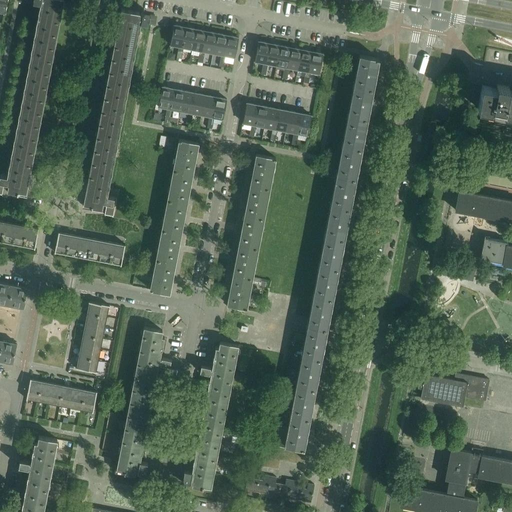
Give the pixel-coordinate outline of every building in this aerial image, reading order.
[(28,0),(28,2),(29,2),(37,4),(37,3),(41,4),(7,176),(0,175),(0,182),(9,184),(8,190),(17,192),(17,193),(18,193),(19,190),(26,192),(63,0),(28,0)] [(107,196),(140,23),(156,26),(158,16),(121,9),(84,203),(91,204),(91,207),(92,207),(92,206),(102,208),(103,202),(113,204),(114,197),(107,196)] [(181,47),(185,27),(174,25),(170,45),(179,47),(181,47)] [(192,49),(196,29),(185,27),(181,47),(184,47),(192,49)] [(203,51),(206,31),(196,29),(192,49),(200,51),(203,51)] [(213,53),(217,33),(206,31),(203,51),(205,52),(213,53)] [(224,55),(228,35),(217,33),(213,53),(221,55),(224,55)] [(235,57),(239,38),(228,35),(224,55),(226,56),(235,57)] [(266,63),(270,43),(258,41),(255,61),(263,63),(266,63)] [(276,65),(280,45),(270,43),(266,63),(268,64),(276,65)] [(287,67),(291,48),(280,45),(276,65),(285,67),(287,67)] [(298,69),(301,50),(291,48),(287,67),(289,68),(298,69)] [(308,71),(312,52),(301,50),(298,69),(306,71),(308,71)] [(319,74),(323,54),(312,52),(308,71),(311,72),(319,74)] [(360,55),(354,85),(373,89),(379,59),(360,55)] [(497,84),(497,85),(496,88),(487,87),(482,86),(479,101),(479,105),(478,108),(511,114),(511,91),(509,91),(509,87),(497,84)] [(373,89),(354,85),(348,115),(368,119),(373,89)] [(170,108),(173,89),(162,87),(158,106),(168,108),(170,108)] [(180,111),(184,91),(173,89),(170,108),(172,109),(180,111)] [(191,113),(195,93),(184,91),(180,111),(189,112),(191,113)] [(201,115),(205,95),(195,93),(191,113),(193,113),(201,115)] [(212,117),(216,97),(205,95),(201,115),(210,116),(212,117)] [(223,119),(227,99),(216,97),(212,117),(214,117),(223,119)] [(254,125),(258,105),(247,103),(243,123),(252,124),(254,125)] [(265,127),(268,107),(258,105),(254,125),(256,125),(265,127)] [(275,129),(279,109),(268,107),(265,127),(273,128),(275,129)] [(286,131),(290,111),(279,109),(275,129),(278,129),(286,131)] [(296,133),(300,113),(290,111),(286,131),(294,132),(296,133)] [(308,135),(312,115),(300,113),(296,133),(299,133),(308,135)] [(368,119),(348,115),(342,145),(362,148),(368,119)] [(193,173),(199,143),(179,139),(173,169),(193,173)] [(362,148),(342,145),(336,175),(356,179),(362,148)] [(256,154),(250,184),(270,188),(276,158),(256,154)] [(193,173),(173,169),(167,200),(187,203),(193,173)] [(356,179),(336,175),(331,205),(350,209),(356,179)] [(250,184),(245,214),(264,218),(270,188),(250,184)] [(511,200),(459,190),(455,210),(511,220),(511,245),(507,244),(508,242),(485,237),(485,235),(480,258),(503,263),(503,264),(511,265),(511,200)] [(187,203),(167,200),(162,229),(181,233),(187,203)] [(350,209),(331,205),(325,235),(345,239),(350,209)] [(245,214),(239,244),(258,248),(264,218),(245,214)] [(16,224),(6,222),(2,241),(13,244),(16,224)] [(27,226),(16,224),(13,244),(24,246),(27,226)] [(35,248),(39,228),(38,227),(38,228),(27,226),(24,246),(34,248),(35,248)] [(181,233),(162,229),(156,259),(176,263),(181,233)] [(70,234),(60,232),(59,231),(55,252),(56,252),(66,254),(70,234)] [(81,236),(75,235),(70,234),(66,254),(77,256),(81,236)] [(345,239),(325,235),(319,265),(339,269),(345,239)] [(92,238),(81,236),(77,256),(88,258),(92,238)] [(103,240),(92,238),(88,258),(99,260),(103,240)] [(114,242),(103,240),(99,260),(110,262),(114,242)] [(124,245),(114,242),(110,262),(120,264),(120,265),(121,265),(125,244),(124,244),(124,245)] [(239,244),(233,274),(253,278),(258,248),(239,244)] [(476,264),(446,258),(443,273),(473,278),(476,264)] [(170,293),(176,263),(156,259),(150,289),(170,293)] [(339,269),(319,265),(313,295),(333,299),(339,269)] [(233,274),(227,304),(247,308),(253,278),(233,274)] [(267,287),(268,281),(256,278),(255,285),(267,287)] [(13,285),(0,282),(0,303),(9,305),(13,285)] [(27,288),(13,285),(9,305),(24,308),(27,288)] [(333,299),(313,295),(308,325),(327,329),(333,299)] [(89,302),(89,305),(87,313),(88,313),(107,317),(109,306),(110,305),(89,301),(89,302)] [(107,317),(88,313),(87,313),(85,324),(105,328),(107,317)] [(105,328),(85,324),(83,335),(84,335),(103,339),(105,328)] [(327,329),(308,325),(302,355),(321,359),(327,329)] [(140,461),(159,363),(161,363),(160,364),(170,366),(171,359),(162,357),(161,359),(160,359),(164,337),(161,337),(163,331),(144,327),(117,468),(124,470),(124,473),(125,473),(126,472),(135,474),(135,472),(138,472),(138,473),(146,474),(150,474),(152,464),(148,463),(140,461)] [(103,339),(84,335),(83,335),(81,346),(101,349),(103,339)] [(17,343),(2,340),(0,352),(0,360),(13,363),(17,343)] [(234,369),(237,352),(238,345),(220,342),(219,348),(216,347),(212,369),(211,368),(211,367),(201,365),(200,372),(210,374),(210,372),(211,373),(192,471),(184,470),(180,470),(178,480),(182,481),(190,483),(193,483),(192,485),(202,487),(202,488),(203,488),(204,485),(211,487),(234,369)] [(101,349),(81,346),(79,356),(80,357),(99,360),(101,349)] [(321,359),(302,355),(296,385),(316,389),(321,359)] [(99,360),(80,357),(79,356),(77,367),(76,367),(76,368),(97,372),(97,371),(99,360)] [(425,374),(425,376),(424,378),(420,378),(418,387),(422,388),(421,397),(463,406),(465,396),(485,400),(489,379),(456,373),(455,379),(425,374)] [(42,381),(34,380),(31,379),(32,379),(30,378),(26,399),(28,399),(38,401),(42,381)] [(53,383),(42,381),(38,401),(49,403),(53,383)] [(64,385),(56,384),(53,383),(49,403),(60,405),(64,385)] [(75,387),(64,385),(60,405),(71,407),(75,387)] [(316,389),(296,385),(290,415),(310,419),(316,389)] [(86,390),(75,387),(71,407),(82,409),(86,390)] [(96,392),(86,390),(82,409),(92,411),(92,412),(93,412),(97,391),(96,391),(96,392)] [(310,419),(290,415),(284,445),(304,449),(310,419)] [(43,511),(56,446),(57,439),(39,436),(38,442),(35,441),(31,463),(29,462),(30,461),(20,459),(19,466),(28,468),(29,466),(30,467),(21,511),(43,511)] [(437,511),(474,511),(477,499),(463,496),(468,470),(479,472),(478,475),(511,481),(511,460),(479,454),(479,450),(475,450),(474,454),(471,453),(471,452),(451,448),(446,478),(449,479),(446,493),(404,485),(400,505),(437,511)] [(255,473),(248,472),(245,489),(256,491),(258,479),(254,479),(255,473)] [(263,480),(258,479),(256,491),(267,493),(271,476),(265,475),(263,480)] [(277,477),(271,476),(267,493),(278,496),(280,484),(275,483),(277,477)] [(285,485),(280,484),(278,496),(289,498),(292,480),(286,479),(285,485)] [(298,481),(292,480),(289,498),(300,500),(302,488),(297,487),(298,481)] [(307,489),(302,488),(300,500),(311,502),(314,484),(308,483),(307,489)] [(506,511),(511,511),(511,503),(509,503),(505,502),(503,511),(506,511)]
